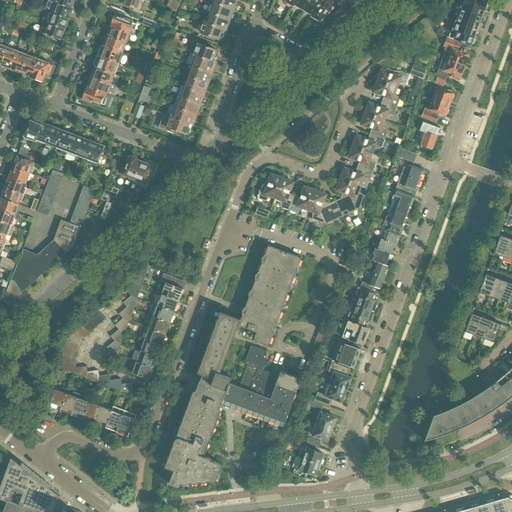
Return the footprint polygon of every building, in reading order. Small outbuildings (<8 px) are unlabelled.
[(20,0),(15,0),(15,2),(14,3),(17,4),(16,8),(14,7),(13,10),(18,12),(21,4),(22,1),(20,0)] [(25,0),(24,2),(22,9),(28,11),(32,0),(25,0)] [(55,2),(49,0),(48,0),(45,10),(46,11),(68,19),(70,15),(71,14),(73,10),(72,9),(72,8),(56,2),(55,2)] [(124,0),(122,4),(131,7),(145,13),(149,2),(142,0),(124,0)] [(178,5),(180,1),(175,0),(169,0),(166,8),(176,12),(178,5)] [(216,0),(215,2),(233,9),(233,8),(234,8),(236,4),(235,3),(236,0),(216,0)] [(300,8),(303,10),(308,0),(295,0),(293,6),(298,9),(300,8)] [(307,14),(312,16),(321,0),(308,0),(303,10),(307,12),(307,14)] [(321,0),(312,16),(313,17),(313,19),(317,21),(319,20),(320,21),(329,11),(330,12),(334,9),(334,10),(339,5),(333,0),(321,0)] [(464,0),(462,7),(482,14),(485,8),(487,7),(489,3),(487,1),(487,0),(464,0)] [(215,2),(212,13),(229,19),(231,18),(232,14),(232,13),(233,9),(215,2)] [(445,9),(440,4),(437,7),(438,9),(443,14),(445,9)] [(128,13),(144,19),(152,22),(155,16),(145,13),(131,7),(128,13)] [(462,7),(456,23),(476,30),(479,23),(481,23),(483,18),(481,16),(482,14),(462,7)] [(43,21),(47,22),(56,25),(64,29),(64,28),(66,28),(68,24),(66,23),(68,19),(46,11),(43,21)] [(425,17),(430,23),(436,17),(431,12),(425,17)] [(110,25),(112,26),(134,34),(136,29),(135,28),(137,23),(123,17),(124,16),(115,13),(110,25)] [(212,13),(208,23),(225,29),(227,29),(228,24),(228,23),(229,19),(212,13)] [(430,23),(425,17),(420,21),(427,29),(431,25),(430,23)] [(152,22),(144,19),(142,25),(152,29),(154,23),(152,22)] [(15,27),(25,31),(28,25),(17,21),(15,27)] [(56,25),(47,22),(45,28),(42,27),(40,32),(60,39),(62,35),(64,35),(65,31),(64,29),(56,25)] [(225,29),(208,23),(204,22),(200,33),(219,39),(219,38),(220,39),(222,38),(223,35),(223,33),(221,33),(222,29),(224,30),(225,30),(225,29)] [(452,29),(449,38),(461,42),(471,46),(471,44),(474,44),(475,39),(474,37),(476,30),(456,23),(453,29),(452,29)] [(109,32),(108,36),(126,43),(128,38),(126,37),(128,32),(134,34),(112,26),(111,26),(110,26),(109,26),(107,30),(108,32),(109,32)] [(174,32),(169,45),(174,47),(179,34),(174,32)] [(30,36),(24,34),(21,40),(27,43),(30,36)] [(452,48),(448,59),(464,65),(466,60),(467,60),(469,56),(468,56),(471,50),(462,47),(461,50),(457,49),(458,48),(458,49),(461,42),(449,38),(440,35),(439,39),(448,42),(448,45),(453,46),(452,48)] [(105,42),(104,46),(122,54),(124,48),(122,48),(124,43),(126,43),(108,36),(107,36),(106,36),(105,36),(103,41),(104,42),(105,42)] [(42,47),(46,48),(52,50),(54,45),(45,41),(42,47)] [(194,42),(190,53),(213,61),(214,57),(216,58),(217,57),(218,53),(218,52),(216,51),(194,42)] [(99,57),(100,57),(118,64),(122,54),(104,46),(103,47),(102,46),(100,46),(99,51),(99,52),(101,53),(100,56),(99,56),(99,57)] [(0,65),(10,70),(18,51),(7,47),(0,65)] [(10,70),(21,74),(28,55),(18,51),(10,70)] [(186,64),(194,66),(212,73),(213,69),(214,68),(216,64),(215,63),(216,62),(214,61),(213,61),(190,53),(186,64)] [(21,74),(31,78),(38,58),(28,55),(21,74)] [(96,66),(96,67),(114,74),(118,64),(100,57),(98,60),(96,59),(95,60),(93,64),(94,65),(96,66)] [(464,65),(448,59),(442,57),(437,72),(438,72),(447,75),(448,72),(452,74),(451,74),(452,75),(451,79),(459,82),(463,71),(462,70),(464,65)] [(38,58),(31,78),(41,82),(45,72),(52,75),(55,67),(48,64),(49,62),(38,58)] [(152,63),(150,68),(157,71),(159,65),(152,63)] [(410,74),(424,79),(427,70),(413,65),(410,74)] [(194,66),(190,77),(208,83),(209,79),(210,79),(212,75),(211,73),(212,73),(194,66)] [(92,76),(92,77),(116,86),(111,84),(114,74),(96,67),(94,70),(93,70),(92,70),(90,75),(91,76),(92,76)] [(374,80),(396,88),(398,83),(405,84),(408,77),(402,71),(393,71),(392,74),(381,70),(380,75),(379,75),(378,75),(377,75),(376,76),(375,78),(375,80),(374,80)] [(139,72),(135,82),(140,84),(144,74),(139,72)] [(438,72),(436,77),(445,81),(447,75),(438,72)] [(148,73),(147,78),(146,81),(152,83),(153,81),(155,82),(157,76),(148,73)] [(445,81),(436,77),(433,76),(431,81),(443,86),(445,81)] [(88,87),(111,96),(112,96),(116,86),(92,77),(90,81),(89,80),(88,81),(86,85),(87,86),(88,87)] [(184,81),(182,86),(204,94),(205,90),(206,89),(208,85),(208,84),(208,83),(190,77),(187,83),(184,81)] [(386,96),(384,102),(397,107),(400,98),(394,94),(396,88),(374,80),(374,82),(373,84),(373,85),(374,86),(375,87),(373,92),(386,96)] [(140,84),(135,82),(131,92),(136,94),(140,84)] [(176,95),(177,95),(200,104),(200,103),(201,103),(203,98),(203,97),(204,94),(182,86),(180,85),(176,95)] [(141,93),(141,94),(151,98),(151,97),(148,96),(150,88),(144,86),(141,93)] [(111,96),(88,87),(87,87),(82,99),(90,102),(91,101),(93,101),(105,106),(107,100),(109,101),(111,96)] [(429,98),(433,99),(449,105),(451,100),(453,99),(454,96),(453,94),(453,93),(437,87),(434,95),(430,94),(429,98)] [(151,98),(141,94),(139,99),(149,103),(151,98)] [(171,105),(196,115),(196,114),(197,113),(199,109),(199,108),(200,104),(177,95),(176,100),(181,101),(178,108),(171,105)] [(132,104),(125,101),(119,99),(115,110),(129,115),(132,104)] [(449,105),(433,99),(429,110),(425,108),(421,117),(435,122),(439,113),(445,116),(446,114),(447,114),(449,110),(448,109),(449,105)] [(362,112),(362,113),(384,121),(386,115),(394,115),(397,107),(384,102),(382,108),(369,103),(367,108),(366,107),(365,108),(364,109),(363,110),(362,112)] [(137,104),(133,115),(139,117),(143,106),(137,104)] [(171,105),(167,115),(189,124),(189,123),(191,124),(192,125),(193,124),(194,123),(195,119),(195,118),(196,115),(171,105)] [(374,129),(371,135),(385,140),(388,131),(382,126),(384,121),(362,113),(361,115),(361,117),(361,118),(362,119),(363,120),(361,125),(374,129)] [(189,124),(167,115),(165,119),(170,121),(166,130),(173,133),(175,130),(185,134),(186,133),(187,134),(189,133),(190,129),(190,128),(188,127),(189,124)] [(35,142),(35,140),(42,124),(32,121),(32,122),(31,121),(28,128),(27,127),(22,142),(23,142),(18,155),(34,161),(36,156),(30,154),(35,142)] [(440,128),(423,122),(419,131),(425,133),(420,146),(432,150),(440,128)] [(35,140),(46,144),(52,128),(48,126),(48,124),(44,123),(43,124),(42,124),(35,140)] [(46,144),(56,148),(62,131),(62,130),(58,128),(56,129),(52,128),(46,144)] [(65,156),(66,152),(73,135),(68,134),(68,132),(64,131),(63,132),(62,131),(56,148),(61,150),(60,154),(65,156)] [(76,156),(77,156),(83,139),(82,138),(78,136),(77,137),(73,135),(66,152),(67,153),(67,154),(75,158),(76,156)] [(350,145),(350,146),(371,154),(374,148),(381,148),(385,140),(371,135),(369,140),(357,136),(355,140),(354,140),(353,141),(352,142),(351,143),(350,145)] [(77,156),(87,160),(93,143),(89,142),(89,140),(85,138),(83,140),(83,139),(77,156)] [(93,143),(87,160),(98,164),(98,163),(102,165),(104,164),(105,160),(104,158),(100,156),(103,150),(104,151),(106,146),(99,144),(98,145),(93,143)] [(361,162),(359,168),(372,172),(375,164),(369,159),(371,154),(350,146),(349,148),(349,150),(349,151),(350,152),(350,153),(349,157),(361,162)] [(397,156),(414,163),(417,154),(400,148),(397,156)] [(129,179),(133,181),(141,161),(140,161),(139,161),(136,160),(137,160),(136,157),(132,156),(129,158),(129,159),(125,157),(123,164),(126,166),(122,174),(130,177),(129,179)] [(14,161),(11,167),(30,174),(34,163),(17,157),(16,161),(14,161)] [(141,161),(133,181),(133,183),(144,187),(149,174),(152,175),(154,168),(151,167),(151,166),(141,162),(141,161)] [(52,167),(59,170),(61,166),(61,165),(54,162),(52,167)] [(396,190),(397,191),(414,197),(424,170),(409,165),(408,169),(404,167),(401,174),(396,190)] [(11,174),(9,178),(26,184),(30,174),(11,167),(9,173),(11,174)] [(338,178),(359,186),(366,189),(372,172),(359,168),(357,173),(345,169),(343,173),(342,173),(341,173),(340,174),(339,176),(338,178)] [(56,171),(53,170),(37,211),(48,215),(63,174),(56,171)] [(270,196),(275,198),(283,176),(281,175),(279,175),(278,175),(277,175),(276,176),(271,175),(267,185),(264,184),(259,191),(259,199),(266,202),(270,196)] [(280,207),(289,211),(294,197),(288,195),(293,183),(288,181),(288,180),(288,179),(287,178),(285,177),(283,176),(275,198),(274,200),(281,202),(280,207)] [(6,181),(3,188),(22,194),(26,184),(9,178),(8,182),(6,181)] [(345,199),(336,203),(342,217),(359,209),(364,196),(357,191),(359,186),(338,178),(337,179),(338,179),(337,181),(337,182),(337,184),(337,185),(338,185),(337,190),(347,194),(345,199)] [(85,182),(70,223),(61,220),(54,240),(37,255),(23,249),(11,280),(10,280),(3,300),(8,306),(56,262),(74,246),(96,186),(85,182)] [(113,187),(111,192),(110,196),(115,198),(119,189),(113,187)] [(302,208),(308,210),(316,188),(314,187),(312,187),(310,187),(309,188),(309,189),(304,187),(299,199),(294,197),(289,211),(297,214),(302,208)] [(3,194),(2,198),(18,204),(22,194),(3,188),(1,194),(3,194)] [(316,188),(308,210),(312,211),(312,219),(326,224),(342,217),(336,203),(326,207),(322,206),(326,195),(321,193),(321,192),(321,191),(320,190),(318,189),(316,188)] [(108,202),(110,196),(111,192),(105,189),(102,200),(108,202)] [(395,194),(391,206),(408,213),(414,197),(397,191),(396,194),(395,194)] [(110,196),(108,202),(119,207),(121,201),(115,198),(110,196)] [(0,201),(0,209),(14,215),(15,215),(19,205),(18,204),(2,198),(1,198),(0,201)] [(107,202),(100,218),(105,220),(111,204),(107,202)] [(391,208),(385,222),(403,229),(408,213),(391,206),(389,206),(388,207),(391,208)] [(257,207),(255,214),(267,218),(270,212),(257,207)] [(0,221),(10,225),(14,215),(0,209),(0,221)] [(379,226),(382,221),(375,218),(372,223),(379,226)] [(0,231),(6,234),(10,225),(0,221),(0,231)] [(385,222),(379,238),(397,245),(403,229),(385,222)] [(493,253),(503,257),(510,239),(500,235),(493,253)] [(373,254),(374,255),(388,259),(390,254),(393,255),(397,245),(379,238),(373,254)] [(16,245),(21,247),(22,247),(24,241),(20,240),(16,239),(15,240),(18,241),(16,245)] [(503,257),(511,260),(511,239),(510,239),(503,257)] [(347,246),(353,249),(359,251),(361,245),(349,241),(347,246)] [(240,320),(238,325),(241,327),(256,332),(253,340),(268,346),(272,337),(270,336),(273,328),(275,329),(275,327),(273,327),(277,318),(279,319),(282,310),(280,309),(283,301),(285,302),(289,293),(287,292),(290,284),(292,284),(295,275),(293,275),(296,266),(298,267),(302,258),(269,246),(265,254),(267,255),(264,264),(262,263),(259,272),(261,273),(257,281),(255,280),(252,289),(254,290),(251,298),(249,298),(245,306),(247,307),(244,316),(242,315),(240,320)] [(388,259),(374,255),(373,260),(376,261),(372,273),(385,278),(389,266),(386,265),(388,259)] [(1,262),(2,262),(14,267),(16,262),(6,258),(3,257),(2,257),(1,262)] [(14,267),(2,262),(0,266),(0,267),(12,272),(14,267)] [(131,279),(135,285),(141,287),(149,266),(147,265),(131,279)] [(368,285),(366,290),(378,295),(380,289),(385,278),(372,273),(368,285)] [(157,292),(162,294),(179,300),(183,290),(183,289),(182,288),(182,289),(173,285),(176,278),(164,274),(159,286),(157,292)] [(479,292),(489,296),(496,278),(486,274),(479,292)] [(489,296),(499,300),(505,281),(496,278),(489,296)] [(499,300),(508,303),(511,293),(511,283),(505,281),(499,300)] [(127,291),(131,296),(137,298),(141,287),(135,285),(127,291)] [(347,316),(345,319),(367,327),(370,318),(372,318),(376,305),(375,305),(379,295),(378,295),(366,290),(357,287),(356,291),(355,295),(359,296),(356,304),(356,305),(352,303),(351,305),(347,316)] [(162,294),(158,305),(175,311),(178,301),(179,301),(179,300),(162,294)] [(123,302),(127,307),(133,309),(137,298),(131,296),(123,302)] [(149,315),(153,317),(171,323),(170,323),(174,313),(175,311),(158,305),(153,303),(149,315)] [(119,314),(123,318),(128,320),(133,309),(127,307),(119,314)] [(97,310),(93,314),(101,323),(105,319),(97,310)] [(200,381),(196,391),(193,392),(192,396),(193,399),(190,400),(189,404),(190,406),(187,408),(186,412),(187,414),(184,415),(183,420),(184,422),(182,423),(180,428),(181,430),(179,431),(177,436),(178,438),(176,439),(174,444),(175,446),(173,447),(171,452),(172,454),(170,455),(168,459),(169,462),(167,463),(165,467),(174,471),(169,484),(176,486),(178,485),(179,483),(185,485),(188,484),(188,482),(195,484),(197,483),(198,481),(204,483),(206,482),(207,480),(213,482),(216,481),(222,464),(211,460),(211,459),(204,456),(206,450),(205,448),(207,447),(209,443),(208,440),(210,439),(212,435),(211,432),(213,431),(215,427),(214,425),(216,424),(218,419),(217,417),(219,416),(221,411),(220,408),(221,404),(229,383),(231,378),(231,377),(230,378),(220,374),(220,373),(236,331),(241,328),(241,327),(238,325),(240,320),(220,312),(220,313),(221,313),(216,325),(212,337),(208,349),(207,349),(203,361),(199,373),(198,372),(198,373),(202,375),(200,381)] [(465,332),(474,335),(481,317),(471,313),(465,332)] [(93,314),(88,318),(96,327),(101,323),(93,314)] [(153,317),(149,328),(166,334),(170,324),(171,323),(153,317)] [(474,335),(484,339),(491,320),(481,317),(474,335)] [(88,318),(84,322),(92,331),(96,327),(88,318)] [(115,325),(119,330),(124,332),(128,320),(123,318),(115,325)] [(340,328),(345,330),(365,337),(368,328),(367,327),(345,319),(344,319),(340,328)] [(491,320),(484,339),(494,342),(496,336),(499,330),(501,324),(491,320)] [(84,322),(79,326),(87,335),(92,331),(84,322)] [(79,326),(75,330),(83,339),(87,335),(79,326)] [(147,334),(145,339),(162,345),(166,335),(166,334),(149,328),(145,326),(143,332),(147,334)] [(67,337),(66,339),(81,344),(83,339),(75,330),(67,337)] [(111,336),(114,341),(120,343),(124,332),(119,330),(111,336)] [(365,337),(345,330),(342,337),(359,343),(362,344),(365,337)] [(331,335),(323,357),(327,358),(335,337),(331,335)] [(144,341),(141,350),(158,356),(162,346),(162,345),(145,339),(142,338),(141,340),(144,341)] [(66,339),(64,344),(79,350),(81,344),(66,339)] [(106,347),(110,352),(116,354),(120,343),(114,341),(106,347)] [(332,360),(350,367),(354,368),(360,349),(339,341),(332,360)] [(311,353),(307,364),(305,368),(311,371),(313,367),(311,367),(316,355),(317,356),(321,344),(316,342),(311,353)] [(64,344),(62,350),(77,355),(79,350),(64,344)] [(232,384),(229,383),(221,404),(225,405),(224,407),(228,408),(229,407),(270,422),(283,427),(282,427),(283,427),(291,406),(290,406),(292,401),(293,401),(301,379),(280,371),(279,376),(260,369),(264,358),(265,359),(267,352),(251,346),(244,364),(247,365),(239,387),(232,384)] [(140,352),(137,362),(154,368),(154,367),(157,357),(158,357),(158,356),(141,350),(138,349),(137,351),(140,352)] [(77,355),(62,350),(60,355),(75,361),(76,358),(77,355)] [(116,354),(110,352),(102,359),(106,364),(112,366),(116,354)] [(56,366),(74,373),(77,368),(75,361),(60,355),(56,366)] [(335,374),(331,385),(346,391),(346,389),(348,385),(350,385),(351,381),(350,379),(350,378),(345,376),(345,374),(346,374),(347,374),(348,373),(349,369),(324,359),(321,366),(327,368),(326,371),(335,374)] [(154,368),(137,362),(134,360),(133,362),(136,363),(132,373),(148,379),(148,380),(149,380),(150,379),(149,379),(153,369),(154,368)] [(74,373),(86,377),(88,372),(87,366),(77,368),(74,373)] [(86,377),(97,382),(99,376),(98,370),(88,372),(86,377)] [(97,382),(108,386),(110,380),(109,374),(99,376),(97,382)] [(458,406),(451,409),(452,409),(454,412),(444,416),(442,413),(443,413),(443,412),(434,415),(425,441),(431,439),(438,437),(444,435),(450,433),(449,429),(452,428),(459,425),(460,425),(468,421),(476,417),(487,411),(497,404),(503,400),(507,397),(508,399),(511,398),(511,396),(511,384),(504,375),(496,381),(491,386),(483,391),(478,395),(473,398),(468,400),(463,403),(458,406)] [(108,386),(119,390),(122,384),(121,378),(110,380),(108,386)] [(119,390),(131,394),(133,388),(132,382),(122,384),(119,390)] [(346,391),(331,385),(327,396),(317,392),(314,401),(324,404),(330,406),(333,398),(342,402),(342,400),(344,400),(346,396),(344,395),(346,391)] [(133,388),(131,394),(142,398),(144,393),(143,387),(133,388)] [(60,411),(67,394),(68,390),(62,388),(61,392),(55,390),(49,406),(49,405),(48,406),(50,407),(56,409),(60,411)] [(71,415),(79,394),(73,392),(72,396),(67,394),(60,411),(61,411),(67,413),(71,415)] [(82,419),(83,419),(89,402),(91,399),(79,394),(71,415),(72,415),(82,419)] [(324,404),(314,401),(310,399),(308,405),(322,410),(324,404)] [(93,423),(94,424),(101,407),(102,404),(100,403),(99,406),(89,402),(83,419),(83,420),(84,419),(89,422),(94,423),(93,423)] [(105,428),(112,411),(101,407),(94,424),(95,424),(105,427),(105,428)] [(116,432),(124,411),(113,407),(112,411),(105,428),(106,428),(112,430),(116,431),(116,432)] [(124,411),(116,432),(117,432),(123,434),(127,436),(128,436),(129,435),(134,419),(136,415),(124,411)] [(320,412),(316,424),(332,430),(334,425),(335,425),(337,420),(335,419),(336,418),(329,415),(320,412)] [(332,430),(316,424),(311,422),(310,427),(315,428),(312,436),(328,441),(328,440),(330,440),(331,436),(330,434),(332,430)] [(307,443),(315,446),(318,447),(321,442),(309,437),(307,443)] [(305,453),(303,459),(320,465),(323,460),(321,459),(323,454),(314,450),(315,446),(307,443),(305,442),(303,447),(305,447),(304,453),(305,453)] [(0,498),(7,501),(31,510),(36,511),(53,511),(59,496),(11,458),(0,487),(0,498)] [(320,465),(303,459),(301,464),(300,463),(298,469),(306,472),(315,475),(317,470),(318,471),(320,465)] [(292,474),(304,479),(306,473),(294,469),(292,474)] [(511,511),(511,499),(508,498),(508,497),(507,497),(496,501),(496,500),(495,501),(494,501),(481,505),(480,505),(479,505),(479,506),(468,509),(465,510),(465,509),(465,510),(464,510),(463,510),(456,511),(511,511)] [(7,501),(3,511),(30,511),(31,510),(7,501)]
